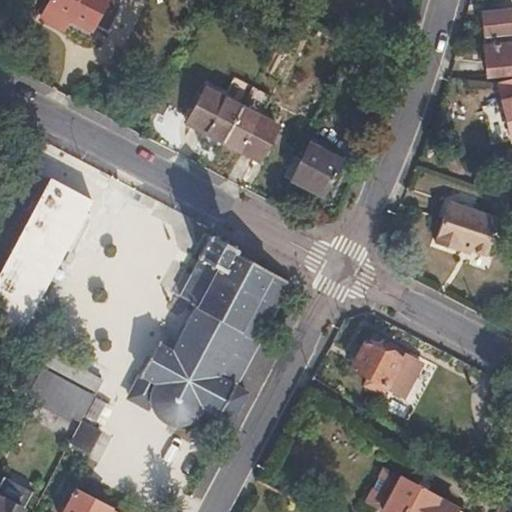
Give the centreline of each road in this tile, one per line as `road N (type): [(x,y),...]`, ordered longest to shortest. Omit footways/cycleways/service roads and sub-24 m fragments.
road 1 (residential): [(0,89),(341,266)]
road 2 (residential): [(341,266),(442,0)]
road 3 (residential): [(341,266),(212,511)]
road 4 (residential): [(341,266),(511,357)]
